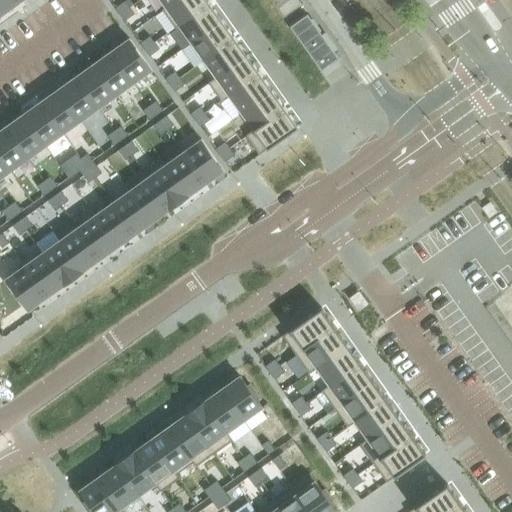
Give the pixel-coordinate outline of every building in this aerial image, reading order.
[(21,0),(0,0),(0,6),(4,13),(22,0),(21,0)] [(124,0),(115,7),(120,14),(129,7),(124,0)] [(155,0),(163,10),(166,7),(175,0),(155,0)] [(209,0),(175,0),(166,7),(179,25),(211,3),(209,0)] [(179,25),(176,28),(188,45),(192,42),(223,20),(211,3),(179,25)] [(129,7),(120,14),(124,21),(134,14),(129,7)] [(330,46),(308,15),(291,28),(312,58),(330,46)] [(223,20),(192,42),(204,60),(236,37),(223,20)] [(150,36),(140,43),(145,50),(155,43),(150,36)] [(236,37),(204,60),(217,77),(248,55),(236,37)] [(129,38),(111,51),(134,83),(152,70),(129,38)] [(155,43),(145,50),(149,55),(159,48),(155,43)] [(330,46),(312,58),(321,71),(339,59),(330,46)] [(111,51),(93,64),(116,95),(134,83),(111,51)] [(217,77),(209,83),(222,101),(230,95),(261,73),(248,55),(217,77)] [(93,64),(76,76),(99,108),(116,95),(93,64)] [(175,70),(165,77),(170,84),(180,77),(175,70)] [(261,73),(230,95),(242,112),(273,90),(261,73)] [(76,76),(58,89),(81,120),(99,108),(76,76)] [(180,77),(170,84),(175,91),(184,84),(180,77)] [(58,89),(40,101),(63,133),(81,120),(58,89)] [(273,90),(242,112),(255,130),(286,107),(273,90)] [(156,100),(149,105),(156,114),(163,110),(156,100)] [(40,101),(23,114),(46,146),(63,133),(40,101)] [(149,105),(143,109),(150,119),(156,114),(149,105)] [(200,106),(190,113),(195,120),(205,113),(200,106)] [(255,130),(247,135),(260,154),(299,126),(286,107),(255,130)] [(205,113),(195,120),(199,126),(209,119),(205,113)] [(23,114),(5,126),(28,158),(46,146),(23,114)] [(167,115),(160,120),(167,130),(174,125),(167,115)] [(160,120),(154,124),(161,134),(167,130),(160,120)] [(121,125),(114,130),(121,139),(128,135),(121,125)] [(5,126),(0,130),(0,157),(10,171),(28,158),(5,126)] [(114,130),(107,135),(114,144),(121,139),(114,130)] [(202,139),(183,153),(205,183),(224,170),(202,139)] [(131,140),(125,145),(132,155),(138,151),(131,140)] [(225,141),(215,148),(220,155),(230,147),(225,141)] [(125,145),(118,150),(125,160),(132,155),(125,145)] [(230,147),(220,155),(225,161),(235,154),(230,147)] [(88,153),(81,158),(88,168),(95,163),(88,153)] [(183,153),(166,165),(188,196),(205,183),(183,153)] [(0,157),(0,178),(10,171),(0,157)] [(81,158),(75,163),(82,172),(88,168),(81,158)] [(95,163),(88,168),(95,177),(101,173),(95,163)] [(166,165),(148,177),(171,208),(188,196),(166,165)] [(88,168),(82,172),(89,182),(95,177),(88,168)] [(50,176),(44,180),(51,190),(57,186),(50,176)] [(148,177),(131,190),(153,221),(171,208),(148,177)] [(44,180),(37,185),(44,195),(51,190),(44,180)] [(131,190),(113,203),(135,234),(153,221),(131,190)] [(61,191),(55,195),(62,205),(68,200),(61,191)] [(55,195),(48,200),(55,210),(62,205),(55,195)] [(15,201),(9,206),(16,215),(22,210),(15,201)] [(113,203),(95,215),(118,246),(135,234),(113,203)] [(9,206),(2,210),(9,220),(16,215),(9,206)] [(95,215),(78,228),(100,259),(118,246),(95,215)] [(26,216),(19,221),(27,231),(33,226),(26,216)] [(19,221),(13,225),(20,235),(27,231),(19,221)] [(78,228),(60,241),(82,272),(100,259),(78,228)] [(2,233),(0,234),(0,244),(2,248),(9,243),(2,233)] [(60,241),(43,253),(65,284),(82,272),(60,241)] [(43,253),(25,266),(48,296),(65,284),(43,253)] [(25,266),(7,279),(29,309),(48,296),(25,266)] [(351,298),(350,298),(359,311),(368,304),(359,291),(358,292),(357,293),(351,298)] [(322,309),(283,337),(296,356),(335,328),(322,309)] [(335,328),(296,356),(309,374),(317,369),(348,346),(335,328)] [(348,346),(317,369),(329,385),(360,363),(348,346)] [(275,360),(266,367),(271,373),(280,366),(275,360)] [(329,385),(322,391),(334,408),(373,380),(360,363),(329,385)] [(280,366),(271,373),(276,379),(285,372),(280,366)] [(239,376),(221,389),(243,420),(262,407),(254,397),(257,395),(250,384),(247,386),(239,376)] [(373,380),(334,408),(347,427),(355,421),(386,399),(373,380)] [(221,389),(203,402),(226,433),(243,420),(221,389)] [(302,397),(293,404),(297,410),(306,403),(302,397)] [(386,399),(355,421),(368,440),(399,417),(386,399)] [(203,402),(186,414),(214,453),(232,441),(226,433),(203,402)] [(306,403),(297,410),(302,416),(311,409),(306,403)] [(186,414),(168,427),(191,458),(194,462),(196,466),(214,453),(186,414)] [(368,440),(360,445),(374,464),(413,436),(399,417),(368,440)] [(168,427),(151,439),(173,471),(176,475),(194,462),(191,458),(168,427)] [(327,433),(318,439),(323,446),(332,439),(327,433)] [(413,436),(374,464),(387,482),(395,477),(426,454),(413,436)] [(151,439),(133,452),(156,483),(161,491),(179,478),(176,475),(173,471),(151,439)] [(332,439),(323,446),(327,451),(336,445),(332,439)] [(266,442),(259,447),(266,456),(273,452),(266,442)] [(133,452),(116,464),(138,496),(156,483),(133,452)] [(249,453),(243,457),(250,467),(257,462),(249,453)] [(243,457),(237,462),(244,472),(250,467),(243,457)] [(276,458),(269,462),(276,472),(283,467),(276,458)] [(116,464),(98,477),(121,508),(138,496),(116,464)] [(260,468),(254,472),(261,482),(268,477),(260,468)] [(353,470),(344,476),(348,482),(357,475),(353,470)] [(254,472),(247,477),(255,487),(261,482),(254,472)] [(309,473),(291,487),(309,511),(336,511),(330,502),(333,500),(325,489),(322,492),(315,481),(309,473)] [(357,475),(348,482),(352,488),(362,481),(357,475)] [(98,477),(80,490),(87,501),(84,503),(90,511),(93,511),(95,511),(123,511),(121,508),(98,477)] [(217,480),(210,485),(217,494),(224,490),(217,480)] [(416,507),(409,511),(447,511),(461,503),(448,484),(416,507)] [(210,485),(204,490),(211,499),(217,494),(210,485)] [(309,511),(291,487),(273,499),(282,511),(309,511)] [(224,490),(217,494),(224,504),(231,499),(224,490)] [(217,494),(211,499),(218,509),(224,504),(217,494)] [(282,511),(273,499),(256,511),(255,511),(282,511)] [(185,511),(179,503),(173,507),(176,511),(185,511)] [(447,511),(467,511),(461,503),(447,511)]
